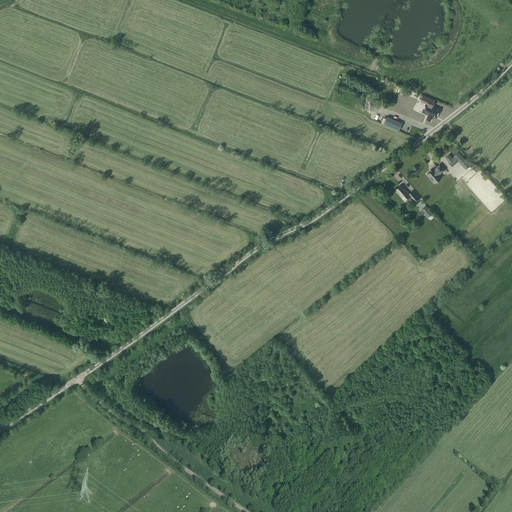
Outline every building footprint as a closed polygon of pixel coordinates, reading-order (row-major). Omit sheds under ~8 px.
[(435,107),(436,106),(433,105),(435,100),(423,95),(421,99),(427,102),(422,112),(428,115),(426,119),(430,121),(432,115),(437,117),(440,109),(435,107)] [(399,130),(402,123),(387,117),(384,124),(399,130)] [(470,165),(462,156),(458,159),(466,168),(470,165)] [(439,174),(444,169),(439,164),(433,170),(432,169),(427,173),(435,182),(438,180),(439,180),(441,177),(441,176),(439,174)] [(409,193),(405,189),(404,190),(400,185),(396,188),(400,193),(399,194),(405,201),(411,196),(416,202),(419,199),(412,190),(409,193)] [(428,217),(432,213),(425,206),(421,210),(428,217)]
